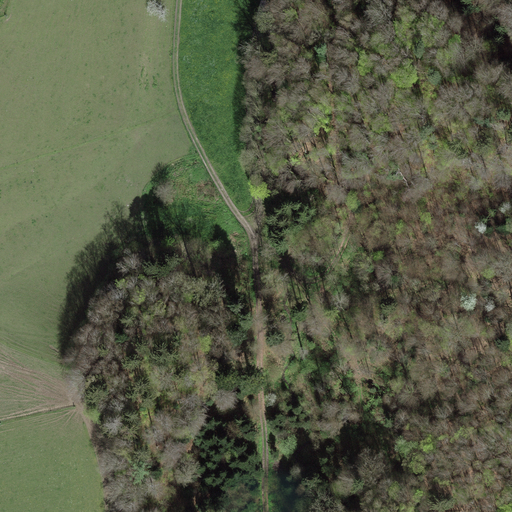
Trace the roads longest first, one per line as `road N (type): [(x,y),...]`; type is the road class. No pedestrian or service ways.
road 1 (track): [(179,0),(180,102),(256,249)]
road 2 (track): [(256,249),(264,511)]
road 3 (track): [(256,249),(250,87),(265,0)]
